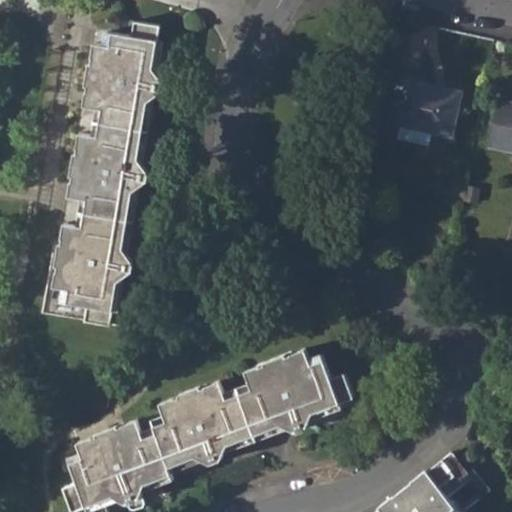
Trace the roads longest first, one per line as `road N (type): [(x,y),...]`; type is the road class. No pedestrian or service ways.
road 1 (residential): [(270,22),(237,95),(234,141),(249,191),(276,224),(453,334),(467,388),(455,415),(402,466),(281,511)]
road 2 (residential): [(83,0),(32,276)]
